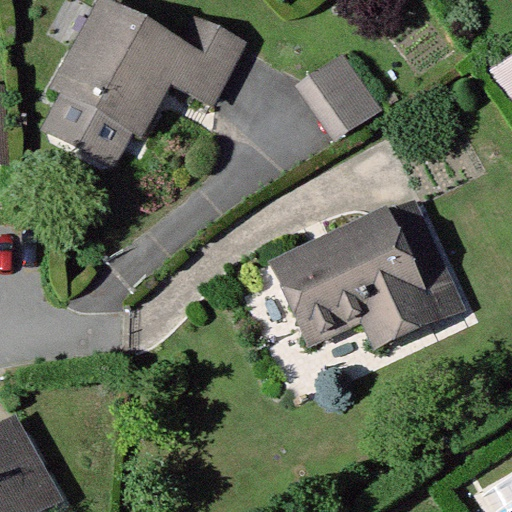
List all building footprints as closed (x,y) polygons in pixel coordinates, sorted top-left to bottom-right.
[(178,54),(105,14),(61,92),(69,97),(53,126),(57,139),(99,162),(113,159),(128,130),(136,134),(165,83),(210,107),(242,48),(194,25),(178,54)] [(511,68),(495,78),(511,97),(511,68)] [(348,70),(320,90),(353,136),(381,115),(348,70)] [(313,342),(368,318),(382,348),(429,326),(419,305),(448,291),(412,211),(280,272),(313,342)] [(282,283),(259,293),(279,336),(301,325),(282,283)] [(458,312),(448,291),(419,305),(429,326),(458,312)] [(0,441),(0,511),(35,511),(53,503),(16,434),(0,441)]
